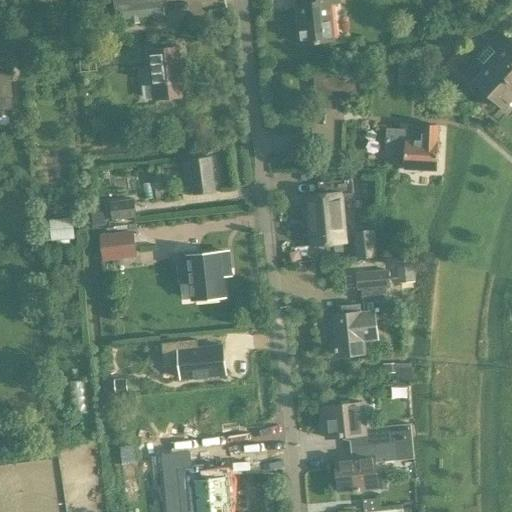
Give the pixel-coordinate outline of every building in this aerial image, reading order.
[(163,0),(113,0),(115,23),(165,16),(163,0)] [(325,3),(339,1),(339,0),(302,0),(303,4),(296,4),(300,43),(329,40),(325,3)] [(483,72),(474,82),(503,108),(511,98),(511,43),(500,32),(473,62),(483,72)] [(153,100),(185,96),(179,47),(147,51),(153,100)] [(97,68),(113,65),(110,50),(94,53),(97,68)] [(326,99),(355,96),(353,76),(325,79),(325,73),(314,74),(316,94),(326,93),(326,99)] [(386,155),(404,156),(404,168),(437,170),(438,142),(437,142),(438,126),(423,125),(423,131),(388,129),(386,155)] [(195,194),(216,192),(212,156),(191,159),(191,162),(182,163),(185,184),(194,183),(195,194)] [(352,179),(318,182),(320,195),(309,196),(313,245),(343,243),(339,194),(354,193),(352,179)] [(134,198),(110,201),(113,220),(137,217),(134,198)] [(133,231),(100,235),(103,261),(136,257),(133,231)] [(360,255),(376,255),(376,243),(360,243),(360,255)] [(186,257),(176,258),(179,284),(189,283),(191,301),(227,298),(225,277),(232,276),(230,250),(186,255),(186,257)] [(384,287),(389,286),(388,270),(357,273),(358,289),(362,289),(363,302),(386,300),(384,287)] [(362,333),(376,331),(374,312),(361,313),(361,312),(335,315),(338,355),(364,353),(362,333)] [(197,339),(162,343),(164,368),(179,366),(180,381),(227,376),(223,344),(198,347),(197,339)] [(381,365),(381,374),(395,373),(395,377),(406,376),(405,364),(381,365)] [(324,407),(327,438),(359,435),(360,447),(393,443),(392,426),(364,428),(362,403),(324,407)] [(395,461),(393,443),(360,447),(362,458),(336,460),(339,491),(377,488),(374,463),(395,461)] [(134,464),(133,446),(120,447),(121,465),(134,464)] [(223,511),(221,491),(225,491),(224,476),(204,478),(203,465),(181,467),(182,480),(195,479),(197,511),(223,511)]
